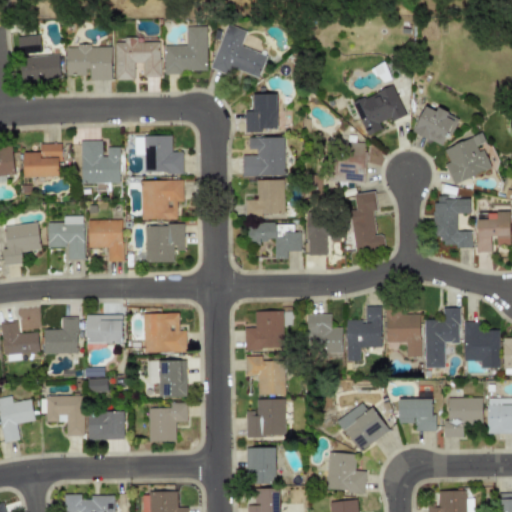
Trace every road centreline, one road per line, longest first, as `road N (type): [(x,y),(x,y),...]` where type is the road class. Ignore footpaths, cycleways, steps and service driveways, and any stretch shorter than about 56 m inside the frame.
road 1 (residential): [(0,294),(350,285),(410,268),(511,292)]
road 2 (residential): [(206,116),(213,140),(218,511)]
road 3 (residential): [(0,477),(218,469)]
road 4 (residential): [(0,113),(206,116)]
